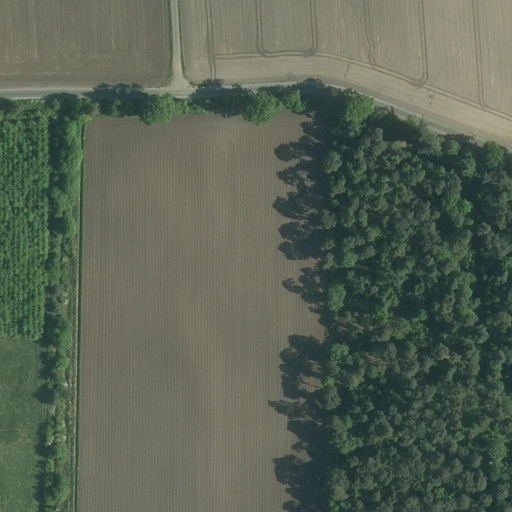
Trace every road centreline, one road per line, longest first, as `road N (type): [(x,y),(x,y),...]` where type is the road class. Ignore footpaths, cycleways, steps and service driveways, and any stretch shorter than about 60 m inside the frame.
road 1 (unclassified): [(511,156),(317,88),(0,96)]
road 2 (track): [(485,511),(478,144)]
